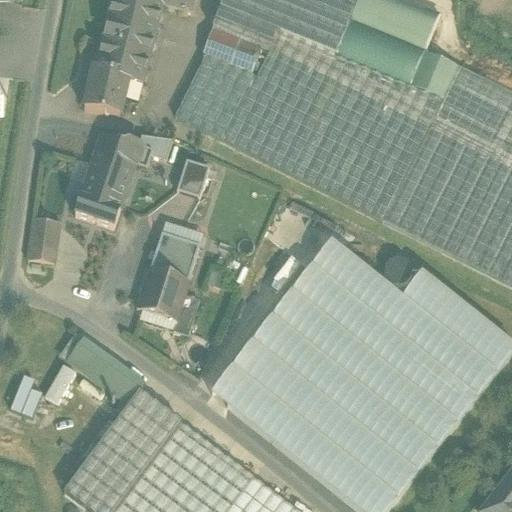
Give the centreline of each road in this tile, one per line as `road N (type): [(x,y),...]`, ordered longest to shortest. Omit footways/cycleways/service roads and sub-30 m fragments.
road 1 (track): [(326,511),(102,328),(0,293)]
road 2 (residential): [(0,293),(52,0)]
